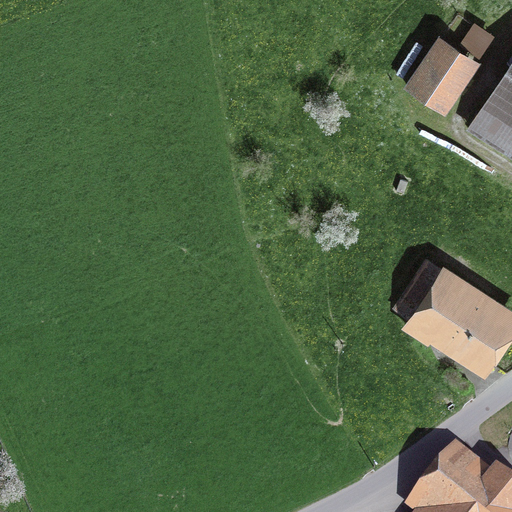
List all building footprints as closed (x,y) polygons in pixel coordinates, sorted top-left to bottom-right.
[(476,26),(465,43),(478,52),(489,35),(476,26)] [(439,41),(411,83),(444,105),(473,64),(439,41)] [(511,154),(511,63),(471,127),(511,154)] [(400,178),(396,190),(403,193),(407,181),(400,178)] [(509,322),(441,277),(445,271),(428,260),(396,307),(413,320),(408,328),(427,340),(436,327),(484,359),(509,322)] [(511,511),(511,487),(495,475),(486,486),(448,455),(413,497),(426,508),(423,511),(511,511)]
